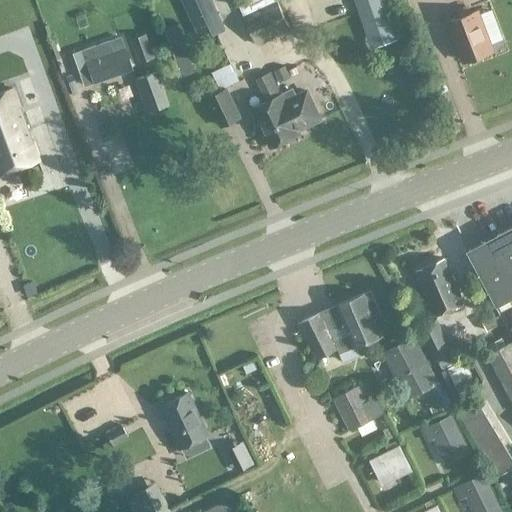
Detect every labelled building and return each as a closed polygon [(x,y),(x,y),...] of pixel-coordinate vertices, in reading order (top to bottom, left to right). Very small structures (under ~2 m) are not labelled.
[(244,15),(250,27),(258,45),(292,29),(277,0),(275,0),(276,0),(244,15)] [(384,0),(354,0),(366,33),(393,24),(384,0)] [(195,18),(204,36),(226,26),(217,8),(195,18)] [(478,10),(449,21),(464,59),(493,48),(478,10)] [(182,76),(197,70),(180,24),(165,29),(182,76)] [(145,33),(128,38),(137,63),(154,57),(145,33)] [(124,49),(120,37),(83,50),(87,62),(86,62),(89,70),(80,73),(84,84),(131,68),(124,49)] [(239,74),(251,67),(244,55),(233,62),(239,74)] [(157,71),(136,78),(147,110),(168,103),(157,71)] [(280,93),(270,71),(255,78),(265,100),(280,93)] [(12,87),(0,91),(0,171),(38,159),(12,87)] [(292,88),(281,93),(298,128),(320,118),(307,89),(296,95),(292,88)] [(240,118),(227,89),(209,97),(223,126),(240,118)] [(298,128),(281,93),(253,106),(271,145),(299,132),(298,128)] [(511,226),(469,249),(498,302),(511,294),(511,226)] [(464,301),(445,257),(417,269),(436,313),(464,301)] [(383,319),(371,290),(365,292),(365,291),(337,303),(337,304),(321,310),(299,321),(316,357),(338,346),(340,351),(341,350),(345,359),(374,346),(370,339),(383,333),(377,321),(383,319)] [(492,310),(481,317),(488,330),(503,322),(499,314),(495,316),(492,310)] [(458,359),(438,318),(418,329),(435,362),(438,360),(441,368),(458,359)] [(511,399),(511,340),(488,353),(511,399)] [(454,383),(446,367),(437,372),(452,402),(461,397),(454,383)] [(346,385),(358,418),(386,408),(374,375),(346,385)] [(206,433),(187,391),(158,405),(178,447),(206,433)] [(475,401),(507,463),(511,460),(511,424),(495,391),(475,401)] [(113,446),(129,437),(121,423),(105,432),(113,446)] [(308,449),(324,464),(337,450),(321,435),(308,449)] [(428,447),(446,484),(468,474),(449,436),(428,447)] [(428,447),(406,457),(425,495),(446,484),(428,447)] [(406,457),(385,468),(403,506),(425,495),(406,457)] [(489,511),(511,499),(511,492),(496,461),(470,474),(489,511)] [(385,468),(363,479),(379,511),(389,511),(403,506),(385,468)] [(379,511),(363,479),(341,489),(352,511),(379,511)] [(155,481),(132,493),(142,511),(169,511),(171,511),(159,488),(155,481)] [(241,489),(207,501),(210,511),(257,511),(256,506),(248,509),(241,489)] [(457,511),(452,494),(415,505),(416,511),(457,511)]
